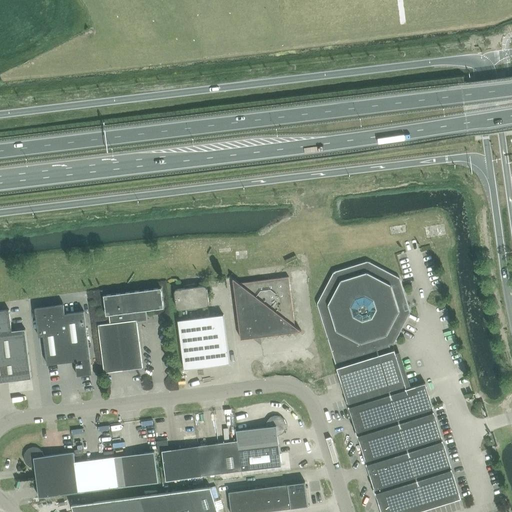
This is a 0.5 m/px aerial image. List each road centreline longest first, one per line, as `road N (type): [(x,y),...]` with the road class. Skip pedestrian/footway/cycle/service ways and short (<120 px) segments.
road 1 (trunk): [(0,179),(511,113)]
road 2 (trunk): [(511,86),(0,150)]
road 3 (trunk): [(0,213),(463,158),(482,163),(491,178)]
road 4 (trunk): [(484,66),(431,62),(0,115)]
road 5 (unclassified): [(346,511),(312,403),(287,385),(0,427)]
road 6 (secondary): [(491,178),(511,307)]
road 7 (secondary): [(511,191),(484,66)]
